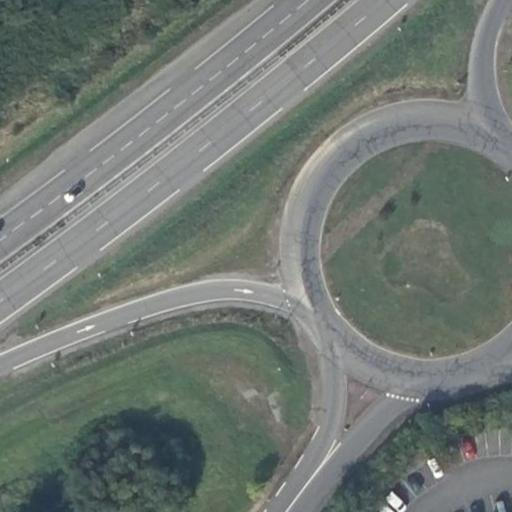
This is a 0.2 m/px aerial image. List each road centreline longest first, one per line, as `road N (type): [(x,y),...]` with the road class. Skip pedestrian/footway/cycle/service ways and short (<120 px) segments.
road 1 (trunk): [(0,305),(391,0)]
road 2 (trunk): [(313,0),(0,243)]
road 3 (secondary): [(504,143),(435,120),(387,128),(345,152),(315,189),(301,235),(312,306)]
road 4 (trunk): [(0,368),(199,293),(259,293),(312,306)]
road 5 (trunk): [(504,143),(484,72),(507,0)]
road 6 (secondary): [(325,466),(400,398),(434,381)]
road 7 (secondary): [(333,337),(336,416),(325,466)]
